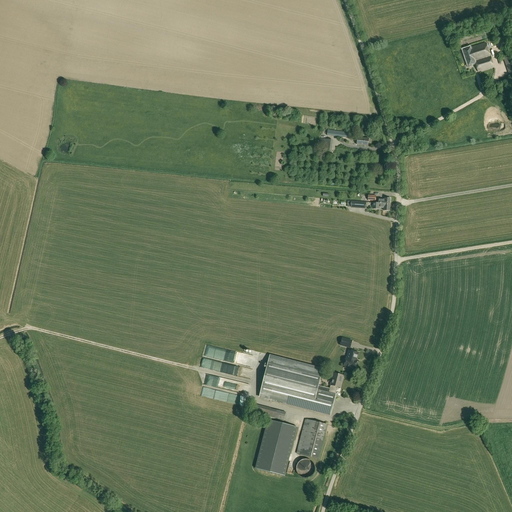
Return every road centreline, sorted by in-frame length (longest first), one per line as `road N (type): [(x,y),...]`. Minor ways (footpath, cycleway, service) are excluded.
road 1 (unclassified): [(323,511),(392,310),(398,203)]
road 2 (unclassified): [(398,203),(391,140),(344,0)]
